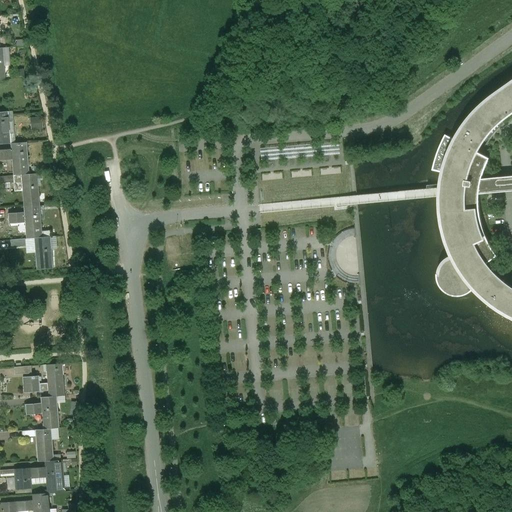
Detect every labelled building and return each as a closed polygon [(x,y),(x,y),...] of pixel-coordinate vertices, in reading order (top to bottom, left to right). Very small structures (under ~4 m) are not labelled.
[(511,289),(510,288),(505,284),(500,280),(495,275),(491,271),(486,265),(498,256),(493,250),(490,244),(487,238),(485,232),(483,226),(482,223),(481,218),(480,212),(479,207),(479,202),(480,194),(480,187),(481,183),(482,180),(484,173),(485,169),(487,165),(490,159),(477,152),(480,148),(484,141),(486,137),(489,133),(492,130),(495,127),(498,124),(503,120),(508,116),(511,113),(511,84),(492,99),(486,104),(479,110),(475,115),(471,119),(465,127),(465,126),(460,133),(457,138),(456,141),(455,142),(461,145),(457,153),(455,158),(455,160),(453,165),(453,166),(452,169),(451,174),(450,174),(450,178),(449,182),(448,190),(448,194),(448,200),(448,205),(448,214),(449,220),(450,227),(452,233),(453,237),(454,241),(456,247),(459,254),(462,259),(458,258),(455,259),(453,259),(450,260),(450,261),(448,261),(447,263),(446,264),(444,265),(443,266),(443,267),(443,268),(442,270),(441,270),(441,272),(441,275),(437,274),(437,276),(437,278),(437,279),(437,280),(438,282),(439,284),(440,287),(442,289),(444,292),(445,292),(447,294),(449,295),(450,295),(451,296),(454,297),(458,297),(461,297),(462,296),(464,296),(465,296),(466,295),(469,294),(469,293),(471,292),(473,290),(475,289),(476,286),(478,283),(483,288),(479,293),(486,300),(492,305),(493,304),(502,310),(507,314),(511,316),(511,289)] [(9,112),(0,112),(0,144),(11,144),(10,134),(9,112)] [(456,141),(445,135),(442,143),(439,150),(436,156),(434,163),(433,171),(446,174),(446,173),(450,174),(452,169),(453,166),(453,165),(455,160),(455,158),(457,153),(461,145),(455,142),(456,141)] [(16,143),(11,144),(11,150),(0,150),(0,160),(12,160),(13,175),(22,175),(30,174),(27,142),(16,143)] [(304,146),(261,147),(262,158),(304,157),(304,146)] [(30,174),(22,175),(24,207),(40,206),(38,174),(30,174)] [(480,187),(480,194),(507,192),(511,191),(511,176),(506,177),(482,180),(481,183),(480,187)] [(40,206),(24,207),(24,213),(8,214),(9,224),(25,223),(26,239),(34,238),(43,238),(40,206)] [(43,238),(34,238),(37,270),(53,269),(50,237),(43,238)] [(63,364),(46,365),(48,383),(48,391),(49,397),(57,397),(65,396),(63,364)] [(39,376),(23,377),(24,393),(48,391),(48,383),(39,384),(39,376)] [(49,397),(41,398),(41,404),(26,405),(26,415),(42,414),(43,430),(51,429),(59,429),(57,397),(49,397)] [(43,430),(35,431),(38,462),(46,462),(54,461),(51,429),(43,430)] [(54,461),(46,462),(46,467),(30,469),(31,479),(47,478),(48,494),(64,492),(61,460),(54,461)] [(30,469),(14,470),(16,490),(32,489),(31,479),(30,469)] [(49,511),(48,494),(32,495),(33,501),(17,502),(17,511),(21,511),(34,511),(33,511),(49,511)] [(17,511),(17,502),(1,503),(1,511),(17,511)]
